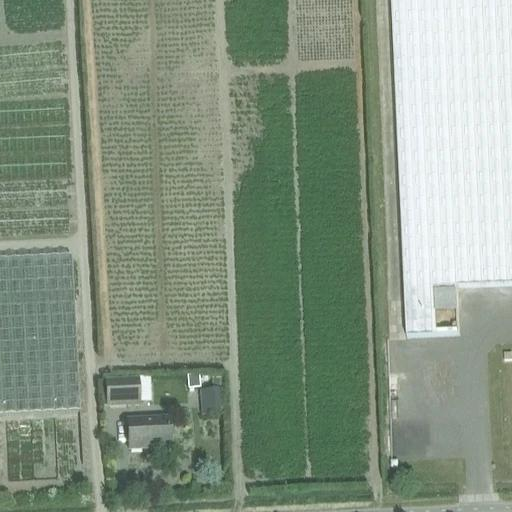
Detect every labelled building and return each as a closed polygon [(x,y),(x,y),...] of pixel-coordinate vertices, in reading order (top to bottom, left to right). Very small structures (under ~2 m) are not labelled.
[(511,0),(391,0),(392,8),(407,339),(459,337),(457,289),(511,286),(511,0)] [(0,417),(79,414),(78,385),(74,304),(72,259),(0,262),(0,417)] [(199,377),(187,378),(188,390),(200,389),(199,377)] [(139,409),(138,380),(104,381),(105,410),(139,409)] [(223,392),(200,394),(202,416),(225,415),(223,392)] [(128,421),(130,451),(171,449),(169,419),(128,421)]
